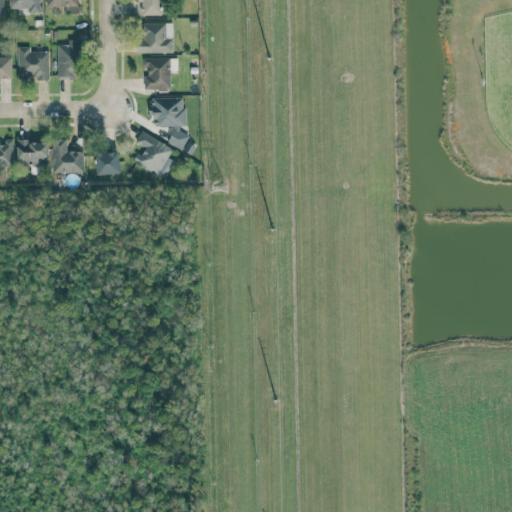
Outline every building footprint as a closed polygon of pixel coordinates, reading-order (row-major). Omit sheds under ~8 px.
[(9,0),(9,9),(28,8),(28,13),(40,12),(39,0),(9,0)] [(77,13),(77,0),(45,0),(46,5),(65,6),(65,13),(77,13)] [(160,0),(135,0),(135,15),(161,15),(160,0)] [(173,52),(172,22),(138,23),(139,53),(173,52)] [(57,45),(57,78),(78,78),(78,39),(68,40),(68,44),(57,45)] [(48,51),(30,51),(30,47),(18,46),(17,78),(33,79),(48,80),(48,51)] [(0,78),(12,78),(11,57),(0,57),(0,78)] [(176,72),(177,58),(142,57),(142,66),(146,66),(145,88),(170,89),(170,72),(176,72)] [(182,98),(150,97),(150,119),(155,119),(155,125),(185,126),(186,106),(182,106),(182,98)] [(188,132),(173,128),(168,144),(183,148),(188,132)] [(172,149),(141,130),(134,142),(143,147),(135,161),(163,178),(174,161),(167,157),(172,149)] [(52,173),(83,173),(83,151),(66,151),(66,139),(52,138),(52,173)] [(0,141),(0,166),(12,166),(12,139),(4,139),(4,141),(0,141)] [(47,166),(48,141),(17,140),(16,165),(31,165),(31,173),(39,173),(39,166),(47,166)] [(95,152),(96,174),(119,173),(118,152),(95,152)]
